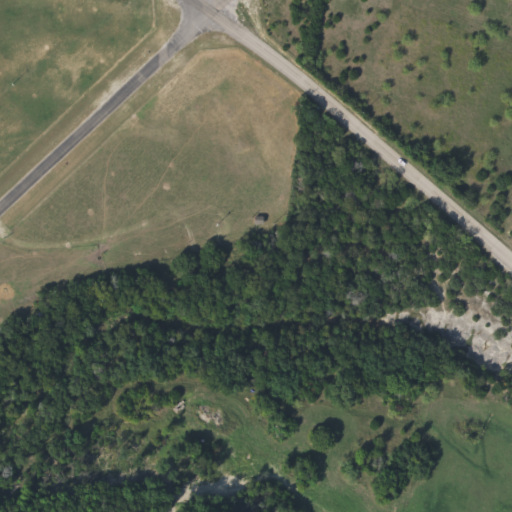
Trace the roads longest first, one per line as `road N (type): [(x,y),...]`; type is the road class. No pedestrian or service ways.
road 1 (residential): [(511,260),(301,76),(196,0)]
road 2 (residential): [(229,0),(0,207)]
